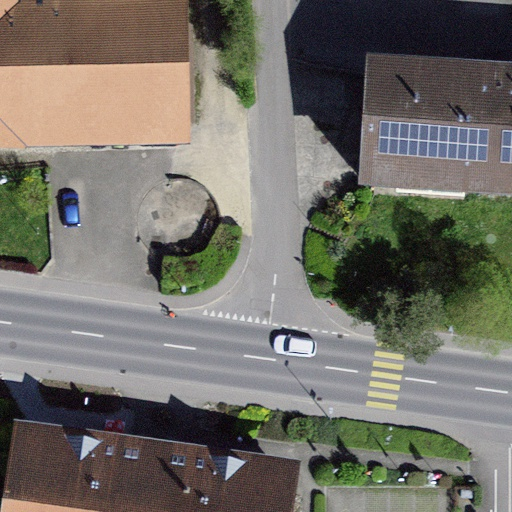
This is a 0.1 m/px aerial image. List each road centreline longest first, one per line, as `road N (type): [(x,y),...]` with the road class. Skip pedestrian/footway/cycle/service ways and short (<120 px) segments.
road 1 (residential): [(266,0),(276,226),(262,356)]
road 2 (primary): [(0,320),(262,356)]
road 3 (primary): [(262,356),(511,393)]
